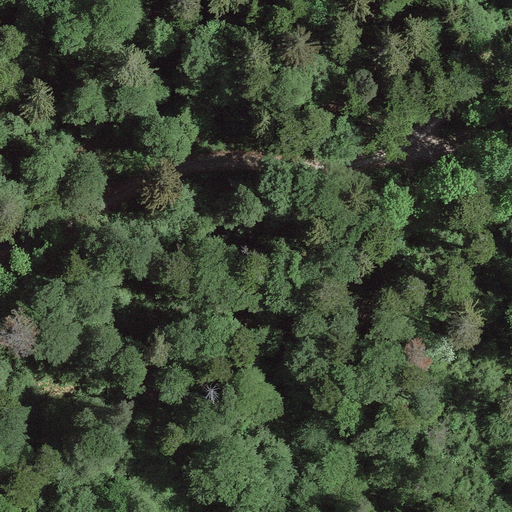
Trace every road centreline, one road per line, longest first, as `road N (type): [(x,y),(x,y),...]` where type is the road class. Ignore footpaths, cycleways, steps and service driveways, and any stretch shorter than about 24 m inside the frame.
road 1 (track): [(0,252),(196,167),(335,166),(454,144)]
road 2 (track): [(396,156),(511,55)]
